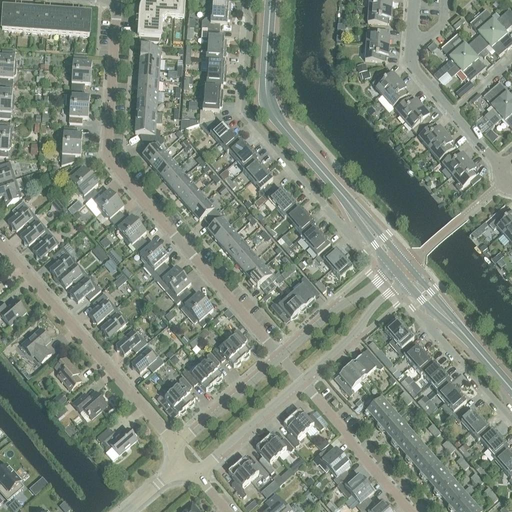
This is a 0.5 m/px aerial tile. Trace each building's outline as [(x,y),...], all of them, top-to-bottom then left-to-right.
[(140,43),(159,44),(159,40),(161,40),(162,23),(167,19),(184,20),(185,0),(148,0),(146,2),(141,10),(140,15),(139,39),(140,39),(140,43)] [(217,0),(212,0),(211,13),(231,14),(231,5),(229,5),(229,1),(217,0)] [(369,0),(369,9),(392,11),(392,1),(390,0),(369,0)] [(392,11),(369,9),(367,25),(389,26),(389,20),(391,20),(392,11)] [(2,32),(89,38),(91,17),(4,11),(2,32)] [(486,12),(478,19),(492,35),(511,18),(511,16),(509,12),(496,23),(486,12)] [(202,22),(201,31),(219,32),(219,26),(227,27),(228,22),(230,23),(231,14),(211,13),(211,20),(206,19),(202,22)] [(511,18),(492,35),(507,52),(511,47),(511,42),(505,34),(511,27),(511,18)] [(480,37),(473,43),(478,48),(492,35),(478,19),(470,25),(480,37)] [(207,43),(207,50),(226,51),(227,42),(224,42),(225,38),(218,37),(219,32),(201,31),(200,39),(203,43),(207,43)] [(367,31),(366,47),(389,48),(390,38),(388,38),(388,32),(367,31)] [(492,35),(478,48),(482,53),(485,51),(489,47),(499,59),(507,52),(492,35)] [(457,37),(449,44),(464,60),(478,48),(473,43),(467,48),(457,37)] [(433,44),(427,49),(431,54),(438,49),(433,44)] [(442,70),(447,75),(464,60),(449,44),(441,50),(451,62),(442,70)] [(389,48),(366,47),(365,62),(386,64),(386,58),(388,58),(389,48)] [(478,48),(464,60),(478,77),(486,70),(476,59),(480,55),(482,53),(478,48)] [(141,49),(140,60),(160,61),(161,50),(141,49)] [(201,49),(201,54),(207,54),(206,63),(208,63),(208,62),(223,63),(223,59),(225,60),(226,51),(207,50),(201,49)] [(0,58),(0,69),(17,71),(17,64),(15,62),(16,53),(2,52),(2,58),(0,58)] [(71,68),(70,74),(91,76),(92,65),(86,64),(87,58),(74,57),(73,66),(71,68)] [(140,60),(140,71),(159,72),(160,61),(140,60)] [(464,60),(447,75),(451,80),(460,72),(470,84),(478,77),(464,60)] [(208,62),(208,63),(207,75),(226,76),(227,68),(224,67),(225,63),(223,63),(208,62)] [(357,69),(359,76),(367,73),(365,67),(357,69)] [(0,80),(1,80),(0,86),(13,87),(14,79),(16,77),(17,71),(0,69),(0,80)] [(442,70),(434,77),(438,82),(447,75),(442,70)] [(140,71),(139,82),(159,83),(159,72),(140,71)] [(372,86),(382,98),(400,82),(393,75),(392,76),(388,72),(372,86)] [(72,83),(71,91),(84,92),(85,86),(90,87),(91,76),(70,74),(70,80),(72,83)] [(369,74),(361,76),(363,83),(371,80),(369,74)] [(207,75),(206,87),(221,88),(221,89),(223,89),(223,85),(226,85),(226,76),(207,75)] [(139,82),(138,92),(158,94),(159,83),(139,82)] [(400,82),(382,98),(393,110),(409,96),(405,91),(406,90),(400,82)] [(499,85),(491,92),(506,109),(511,102),(511,93),(509,96),(499,85)] [(0,103),(14,104),(15,98),(13,96),(13,87),(0,86),(0,87),(0,103)] [(204,87),(203,100),(223,101),(223,93),(221,92),(221,89),(221,88),(206,87),(204,87)] [(461,99),(472,90),(469,87),(459,96),(461,99)] [(65,97),(64,108),(68,108),(89,110),(90,99),(84,98),(84,92),(71,91),(71,97),(65,97)] [(138,92),(137,103),(157,105),(158,94),(138,92)] [(484,118),(489,123),(506,109),(491,92),(483,99),(493,110),(484,118)] [(395,112),(405,124),(423,109),(416,102),(415,103),(411,98),(395,112)] [(180,132),(199,126),(215,121),(213,116),(213,114),(219,114),(219,110),(222,110),(223,101),(203,100),(203,112),(200,112),(199,122),(181,120),(180,132)] [(14,104),(0,103),(0,120),(11,121),(11,113),(14,111),(14,104)] [(137,103),(137,114),(157,115),(157,105),(137,103)] [(89,110),(68,108),(67,114),(69,117),(69,125),(82,126),(82,120),(88,121),(89,110)] [(423,109),(405,124),(416,136),(432,122),(428,118),(430,117),(423,109)] [(511,115),(506,109),(489,123),(493,128),(502,121),(511,131),(511,115)] [(137,114),(136,125),(156,126),(161,126),(162,116),(157,115),(137,114)] [(210,135),(218,145),(233,132),(227,126),(225,127),(223,124),(218,128),(216,127),(215,121),(199,126),(208,137),(210,135)] [(0,141),(12,143),(12,136),(10,134),(11,125),(0,124),(0,141)] [(140,136),(143,145),(160,140),(160,132),(155,132),(156,126),(136,125),(135,136),(140,136)] [(418,139),(429,151),(446,136),(440,128),(438,130),(434,125),(418,139)] [(61,140),(61,146),(82,147),(82,136),(77,136),(77,130),(64,129),(63,138),(61,140)] [(227,155),(229,154),(228,153),(239,143),(237,140),(239,139),(233,132),(218,145),(227,155)] [(446,136),(429,151),(439,163),(455,149),(451,145),(453,144),(446,136)] [(142,158),(150,166),(165,153),(160,147),(164,144),(160,140),(143,145),(146,154),(142,158)] [(12,143),(0,141),(0,158),(8,159),(9,151),(11,149),(12,143)] [(229,154),(236,163),(251,150),(245,143),(244,145),(241,142),(239,143),(228,153),(229,154)] [(82,147),(61,146),(60,152),(62,155),(61,168),(75,164),(75,158),(81,158),(82,147)] [(236,163),(244,172),(245,172),(256,162),(256,163),(258,162),(255,158),(257,157),(251,150),(236,163)] [(441,166),(452,178),(469,163),(463,155),(462,156),(458,152),(441,166)] [(150,166),(157,174),(172,161),(165,153),(150,166)] [(157,174),(164,182),(179,169),(172,161),(157,174)] [(243,173),(251,183),(266,170),(260,164),(259,165),(256,163),(256,162),(245,172),(244,172),(243,173)] [(469,163),(452,178),(458,185),(455,188),(459,193),(470,183),(478,176),(475,172),(476,170),(469,163)] [(0,186),(16,181),(10,164),(0,167),(0,186)] [(66,178),(64,180),(66,182),(69,182),(71,185),(71,188),(75,192),(91,179),(84,170),(79,174),(76,169),(66,178)] [(164,182),(171,190),(186,177),(179,169),(164,182)] [(258,194),(262,199),(272,190),(268,186),(273,182),(270,178),(272,177),(266,170),(251,183),(260,192),(258,194)] [(186,177),(171,190),(177,197),(178,198),(193,185),(189,181),(193,178),(190,174),(186,177)] [(478,176),(470,183),(473,187),(481,180),(478,176)] [(88,204),(92,201),(98,195),(94,191),(98,187),(91,179),(75,192),(79,197),(83,198),(88,204)] [(16,181),(0,186),(0,200),(7,198),(10,207),(22,199),(16,181)] [(178,198),(185,207),(200,194),(193,185),(178,198)] [(28,190),(23,195),(26,198),(31,194),(28,190)] [(268,202),(276,211),(291,198),(285,192),(283,193),(280,190),(275,194),(272,190),(262,199),(266,203),(268,202)] [(97,211),(101,215),(117,201),(109,193),(105,197),(101,192),(98,195),(92,201),(97,207),(97,211)] [(185,207),(192,215),(207,202),(200,194),(185,207)] [(31,195),(26,199),(29,203),(34,198),(31,195)] [(285,221),(286,220),(286,219),(297,209),(294,206),(296,205),(291,198),(276,211),(285,221)] [(108,220),(114,226),(124,218),(120,213),(124,210),(117,201),(101,215),(105,220),(108,220)] [(203,220),(207,224),(218,215),(207,202),(192,215),(200,223),(203,220)] [(244,205),(248,210),(252,206),(248,202),(244,205)] [(17,217),(8,224),(12,229),(12,233),(16,233),(16,234),(25,227),(25,226),(33,220),(29,215),(29,210),(23,203),(13,212),(17,217)] [(77,214),(72,208),(67,212),(73,218),(73,217),(77,214)] [(239,211),(243,216),(247,213),(242,208),(239,211)] [(286,219),(286,220),(294,229),(309,216),(303,210),(301,211),(298,208),(297,209),(286,219)] [(497,229),(503,236),(511,227),(511,214),(508,210),(489,227),(494,232),(497,229)] [(207,232),(215,240),(230,227),(218,215),(207,224),(211,229),(207,232)] [(294,229),(302,238),(314,228),(314,229),(315,228),(312,224),(314,223),(309,216),(294,229)] [(29,231),(20,238),(24,243),(24,247),(28,247),(29,248),(37,241),(37,240),(45,234),(41,229),(42,225),(35,217),(33,220),(25,226),(25,227),(29,231)] [(119,236),(123,241),(139,227),(132,219),(128,222),(124,218),(114,226),(119,233),(119,236)] [(131,246),(136,252),(146,243),(142,239),(146,235),(139,227),(123,241),(127,246),(131,246)] [(215,240),(222,249),(237,235),(230,227),(215,240)] [(511,227),(503,236),(511,246),(511,227)] [(300,239),(309,249),(324,236),(318,230),(316,231),(314,229),(314,228),(302,238),(300,239)] [(41,245),(32,252),(37,257),(36,261),(40,261),(41,262),(57,248),(53,243),(54,238),(48,231),(45,234),(37,240),(37,241),(41,245)] [(222,249),(229,257),(244,244),(237,235),(222,249)] [(309,249),(317,258),(318,259),(326,252),(330,248),(328,244),(329,243),(324,236),(309,249)] [(141,262),(145,266),(161,253),(154,244),(150,248),(146,243),(136,252),(142,259),(141,262)] [(229,257),(236,265),(251,252),(244,244),(229,257)] [(98,247),(94,251),(99,256),(102,253),(98,247)] [(58,265),(49,272),(54,277),(53,280),(56,283),(74,267),(70,263),(71,258),(63,249),(53,258),(58,265)] [(323,262),(331,272),(346,259),(340,252),(338,254),(336,251),(329,256),(326,252),(318,259),(317,258),(316,260),(320,265),(323,262)] [(236,265),(243,273),(258,260),(251,252),(236,265)] [(143,268),(154,281),(168,269),(164,265),(169,261),(161,253),(145,266),(143,268)] [(117,256),(111,261),(117,267),(122,262),(117,256)] [(346,259),(331,272),(340,281),(353,270),(350,267),(352,266),(346,259)] [(243,273),(250,281),(265,268),(258,260),(243,273)] [(74,267),(56,283),(58,286),(62,286),(66,291),(74,283),(78,288),(86,281),(89,279),(83,272),(78,272),(74,267)] [(265,291),(272,284),(276,281),(265,268),(250,281),(257,290),(261,286),(265,291)] [(154,281),(165,294),(184,278),(176,270),(172,274),(168,269),(154,281)] [(123,276),(119,280),(123,285),(128,281),(123,276)] [(177,307),(181,303),(191,295),(187,290),(191,287),(184,278),(165,294),(177,307)] [(302,287),(294,294),(307,308),(308,307),(311,307),(311,304),(315,300),(309,294),(314,290),(304,279),(301,282),(302,287)] [(78,288),(70,295),(70,296),(70,300),(74,300),(78,305),(87,297),(91,302),(101,293),(95,286),(90,286),(86,281),(78,288)] [(319,283),(315,286),(322,295),(327,291),(319,283)] [(263,292),(267,297),(268,296),(276,289),(272,284),(265,291),(263,292)] [(140,285),(136,289),(139,293),(144,289),(140,285)] [(287,300),(286,301),(299,315),(300,314),(303,314),(303,311),(307,308),(294,294),(293,295),(291,294),(288,297),(287,300)] [(191,295),(181,303),(185,308),(181,311),(188,319),(190,318),(206,304),(199,296),(194,299),(191,295)] [(97,310),(89,317),(93,322),(93,326),(96,326),(97,327),(106,319),(113,312),(109,308),(110,303),(104,296),(93,305),(97,310)] [(153,298),(148,302),(151,306),(155,302),(156,301),(153,298)] [(299,315),(286,301),(278,307),(274,306),(271,309),(280,319),(284,315),(290,322),(294,319),(297,319),(298,316),(299,315)] [(0,317),(10,329),(26,315),(15,302),(5,310),(0,304),(0,317)] [(148,304),(141,307),(144,313),(150,310),(148,304)] [(190,318),(188,319),(194,326),(197,323),(203,329),(213,320),(209,316),(213,312),(206,304),(190,318)] [(153,309),(146,315),(149,317),(155,318),(158,315),(153,309)] [(106,319),(109,324),(101,331),(105,336),(105,340),(109,340),(109,341),(126,327),(123,324),(124,319),(116,310),(106,319)] [(167,316),(165,318),(169,323),(172,321),(174,319),(170,313),(167,316)] [(216,320),(210,325),(213,329),(219,324),(216,320)] [(384,332),(393,342),(407,329),(401,323),(400,324),(397,321),(384,332)] [(402,359),(404,358),(403,357),(411,351),(408,346),(414,341),(411,337),(413,336),(407,329),(393,342),(389,345),(402,359)] [(32,358),(34,357),(41,365),(51,357),(44,348),(50,343),(41,331),(22,347),(32,358)] [(204,331),(198,337),(202,341),(208,336),(204,331)] [(236,339),(228,346),(242,362),(243,361),(246,361),(249,358),(249,356),(250,355),(243,346),(247,342),(238,331),(235,334),(236,339)] [(135,337),(132,334),(116,348),(117,349),(116,353),(120,353),(124,358),(133,351),(137,355),(147,346),(140,337),(135,337)] [(185,337),(181,341),(186,346),(189,342),(185,337)] [(196,339),(189,345),(193,349),(200,343),(196,339)] [(376,357),(379,354),(380,353),(372,344),(368,348),(376,357)] [(242,362),(228,346),(220,353),(215,351),(212,354),(221,364),(226,360),(234,369),(235,368),(237,369),(241,366),(240,363),(242,362)] [(403,357),(404,358),(412,367),(427,355),(421,348),(419,350),(416,346),(411,351),(403,357)] [(164,365),(156,355),(150,355),(148,352),(132,366),(132,367),(132,371),(136,371),(140,376),(149,368),(154,374),(164,365)] [(166,357),(169,360),(174,356),(171,352),(166,357)] [(363,357),(355,364),(368,378),(375,371),(380,372),(383,370),(367,352),(362,356),(363,357)] [(208,363),(200,370),(214,386),(216,385),(218,385),(222,382),(221,380),(223,379),(215,370),(220,366),(210,355),(207,358),(208,363)] [(421,377),(422,376),(422,375),(433,366),(433,365),(430,363),(432,361),(427,355),(412,367),(421,377)] [(387,360),(382,364),(388,371),(392,368),(393,367),(387,360)] [(79,375),(66,361),(56,370),(61,376),(58,378),(71,393),(81,384),(76,378),(79,375)] [(355,364),(347,371),(360,385),(361,384),(363,384),(366,381),(366,379),(368,378),(355,364)] [(422,376),(430,385),(445,372),(439,366),(437,367),(434,364),(433,365),(433,366),(422,375),(422,376)] [(392,368),(388,371),(392,376),(396,373),(392,368)] [(214,386),(200,370),(193,377),(188,375),(185,372),(182,375),(194,388),(198,384),(206,393),(208,392),(210,393),(213,390),(213,387),(214,386)] [(360,385),(347,371),(339,378),(345,385),(340,389),(350,399),(353,397),(352,392),(360,385)] [(430,385),(438,394),(450,385),(451,384),(448,380),(450,379),(445,372),(430,385)] [(181,387),(173,394),(187,410),(188,409),(191,409),(194,406),(194,404),(195,403),(187,394),(192,390),(183,379),(180,382),(181,387)] [(413,384),(408,387),(412,392),(416,388),(413,384)] [(436,395),(445,405),(460,393),(454,386),(452,388),(450,385),(438,394),(436,395)] [(399,397),(403,402),(408,398),(404,393),(399,397)] [(452,416),(455,421),(465,412),(461,408),(466,404),(464,401),(465,399),(460,393),(445,405),(453,415),(452,416)] [(81,415),(84,413),(92,422),(102,412),(100,409),(105,405),(104,404),(105,403),(105,401),(103,399),(101,398),(100,399),(95,394),(88,401),(84,396),(73,406),(81,415)] [(187,410),(173,394),(165,401),(160,399),(157,402),(166,412),(171,408),(178,417),(180,416),(182,417),(186,414),(185,411),(187,410)] [(60,395),(50,404),(56,412),(66,402),(60,395)] [(362,405),(362,406),(366,410),(375,402),(371,398),(362,405)] [(408,398),(403,402),(407,406),(412,402),(408,398)] [(370,416),(372,418),(386,406),(382,400),(365,415),(368,418),(370,416)] [(417,404),(421,409),(425,406),(421,401),(417,404)] [(372,418),(377,424),(391,411),(386,406),(372,418)] [(425,406),(421,409),(423,411),(426,414),(430,410),(429,410),(427,407),(425,406)] [(430,410),(426,414),(430,418),(438,411),(434,407),(430,410)] [(413,413),(417,418),(422,414),(418,409),(413,413)] [(377,429),(379,431),(396,417),(391,411),(377,424),(379,427),(377,429)] [(293,418),(292,419),(306,435),(313,428),(318,430),(321,433),(324,430),(312,417),(308,421),(300,412),(298,413),(296,412),(293,415),(293,418)] [(461,424),(470,433),(484,421),(478,414),(477,416),(474,413),(469,417),(465,412),(455,421),(459,425),(461,424)] [(422,414),(417,418),(421,423),(425,419),(426,418),(422,414)] [(384,432),(386,435),(401,422),(396,417),(379,431),(382,434),(384,432)] [(306,435),(292,419),(290,420),(288,420),(284,422),(285,425),(283,426),(291,435),(286,439),(296,450),(299,447),(298,442),(306,435)] [(478,443),(480,442),(479,442),(490,432),(490,431),(488,429),(490,427),(484,421),(470,433),(478,443)] [(386,435),(391,440),(405,428),(401,422),(386,435)] [(428,430),(432,435),(437,430),(433,426),(428,430)] [(391,445),(394,448),(410,433),(405,428),(391,440),(394,443),(391,445)] [(108,430),(97,440),(109,453),(106,455),(113,464),(119,458),(137,442),(127,431),(118,439),(113,434),(112,435),(108,430)] [(437,430),(432,435),(436,439),(441,435),(437,430)] [(479,442),(480,442),(488,451),(502,438),(496,432),(495,433),(492,430),(490,431),(490,432),(479,442)] [(398,448),(400,451),(415,439),(410,433),(394,448),(396,450),(398,448)] [(266,442),(264,443),(278,459),(286,452),(291,454),(294,451),(285,441),(280,445),(272,436),(271,437),(269,436),(265,439),(266,442)] [(488,451),(495,460),(496,461),(507,451),(508,451),(509,450),(506,446),(508,445),(502,438),(488,451)] [(400,451),(405,457),(420,444),(415,439),(400,451)] [(324,442),(317,448),(321,453),(328,446),(324,442)] [(442,446),(446,451),(451,447),(447,442),(442,446)] [(278,459),(264,443),(263,444),(260,444),(257,446),(257,449),(256,450),(263,459),(259,463),(271,477),(274,474),(271,471),(270,466),(278,459)] [(406,461),(408,464),(425,450),(420,444),(405,457),(408,460),(406,461)] [(451,447),(446,451),(450,455),(455,451),(451,447)] [(458,451),(463,456),(467,453),(462,447),(458,451)] [(412,465),(415,468),(429,455),(425,450),(408,464),(410,467),(412,465)] [(325,475),(329,472),(344,459),(336,451),(330,457),(326,452),(312,463),(317,468),(318,467),(325,475)] [(494,461),(503,471),(511,463),(511,452),(510,454),(508,451),(507,451),(496,461),(495,460),(494,461)] [(467,453),(463,456),(466,461),(471,457),(468,454),(467,453)] [(415,468),(420,473),(434,461),(429,455),(415,468)] [(456,463),(460,467),(465,463),(461,458),(456,463)] [(334,481),(339,487),(349,478),(344,473),(351,468),(344,459),(329,472),(336,480),(334,481)] [(238,466),(237,467),(251,483),(258,476),(263,478),(266,481),(269,478),(257,465),(253,469),(245,460),(243,461),(241,460),(238,463),(238,466)] [(298,465),(297,466),(301,471),(302,469),(305,467),(306,466),(302,461),(301,462),(298,465)] [(420,478),(422,481),(439,466),(434,461),(420,473),(422,476),(420,478)] [(465,463),(460,467),(464,472),(469,467),(465,463)] [(509,482),(511,485),(511,463),(503,471),(511,481),(509,482)] [(427,481),(429,484),(444,471),(439,466),(422,481),(424,483),(427,481)] [(251,483),(237,467),(235,468),(233,468),(229,470),(230,473),(228,474),(236,483),(231,487),(243,500),(246,498),(244,495),(243,490),(251,483)] [(7,469),(0,474),(0,483),(2,486),(0,487),(0,494),(8,503),(24,489),(19,484),(21,482),(15,474),(13,476),(7,469)] [(429,484),(434,490),(448,477),(444,471),(429,484)] [(483,472),(479,475),(483,480),(487,477),(483,472)] [(470,479),(474,483),(479,479),(475,475),(470,479)] [(279,477),(274,482),(280,489),(285,484),(279,477)] [(349,501),(352,498),(367,485),(359,477),(353,483),(349,478),(339,487),(337,488),(349,501)] [(434,494),(436,497),(453,482),(448,477),(434,490),(436,492),(434,494)] [(43,479),(29,491),(35,498),(49,487),(43,479)] [(314,484),(310,479),(305,484),(309,489),(314,484)] [(479,479),(474,483),(478,488),(483,484),(479,479)] [(441,498),(443,501),(458,488),(453,482),(436,497),(439,499),(441,498)] [(357,508),(360,511),(362,511),(371,504),(367,500),(374,494),(367,485),(352,498),(359,506),(357,508)] [(443,501),(448,506),(463,493),(458,488),(443,501)] [(463,493),(448,506),(450,509),(448,511),(449,511),(452,511),(467,499),(473,494),(474,494),(469,488),(468,489),(463,493)] [(483,494),(486,498),(491,493),(488,489),(483,494)] [(271,496),(266,490),(261,494),(267,500),(271,496)] [(486,498),(490,501),(495,497),(491,493),(486,498)] [(268,511),(285,511),(288,510),(280,502),(276,497),(266,506),(270,511),(268,511)] [(495,497),(490,501),(493,505),(498,501),(495,497)] [(463,511),(472,504),(467,499),(452,511),(463,511)] [(389,511),(382,503),(375,509),(371,504),(362,511),(389,511)]
